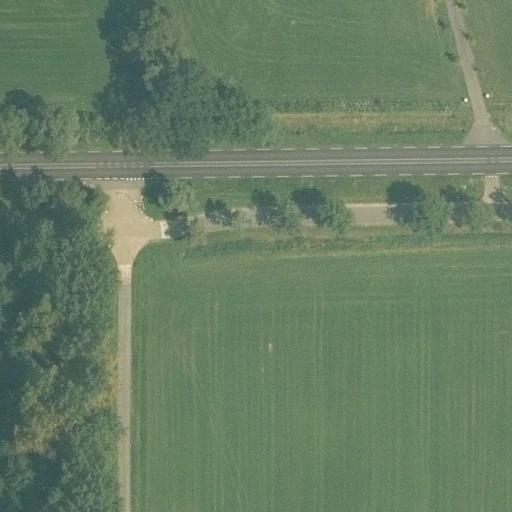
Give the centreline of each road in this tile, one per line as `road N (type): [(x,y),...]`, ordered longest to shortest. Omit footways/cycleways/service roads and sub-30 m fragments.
road 1 (unclassified): [(511,213),(241,218),(127,236)]
road 2 (primary): [(126,166),(511,160)]
road 3 (unclassified): [(126,511),(127,236)]
road 4 (unknown): [(488,161),(449,0)]
road 5 (unclassified): [(127,236),(0,220)]
road 6 (primary): [(0,168),(126,166)]
